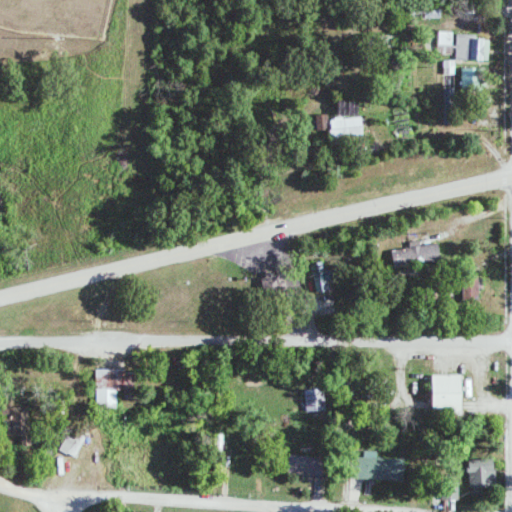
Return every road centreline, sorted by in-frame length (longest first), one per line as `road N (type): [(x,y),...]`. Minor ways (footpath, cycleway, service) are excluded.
road 1 (residential): [(0,293),(511,172)]
road 2 (residential): [(511,341),(0,339)]
road 3 (residential): [(357,511),(65,499)]
